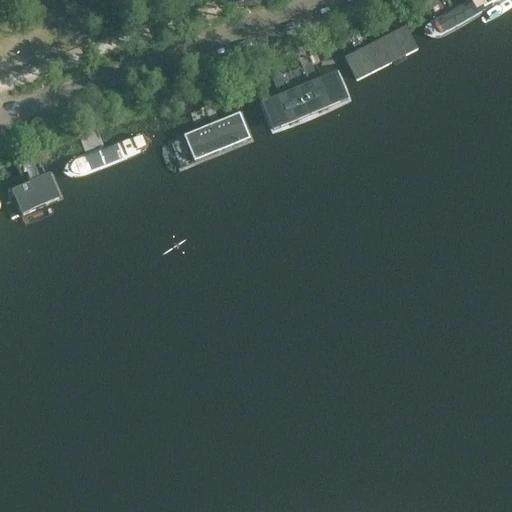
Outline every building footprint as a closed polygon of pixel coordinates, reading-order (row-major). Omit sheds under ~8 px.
[(432,39),(435,39),(504,0),(466,0),(453,8),(435,19),(427,24),(426,24),(425,25),(425,27),(425,28),(424,29),(425,30),(425,31),(430,38),(432,39)] [(345,58),(356,82),(419,51),(407,27),(366,47),(355,53),(345,58)] [(279,99),(261,106),(272,134),(350,102),(338,74),(279,99)] [(211,125),(167,142),(179,173),(254,143),(242,113),(222,121),(211,125)] [(140,135),(69,165),(67,167),(66,170),(64,172),(63,175),(65,176),(67,177),(69,178),(70,179),(73,179),(75,180),(146,152),(148,151),(149,151),(150,150),(151,148),(151,147),(152,146),(152,145),(152,143),(152,142),(151,141),(150,139),(149,138),(148,137),(147,136),(145,136),(144,135),(142,135),(140,135)] [(10,194),(21,219),(61,202),(51,177),(10,194)]
